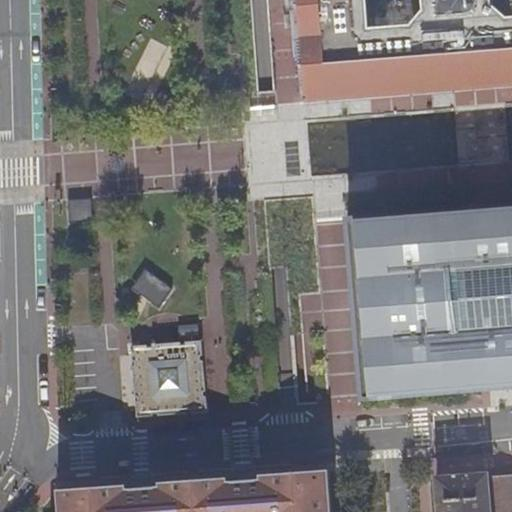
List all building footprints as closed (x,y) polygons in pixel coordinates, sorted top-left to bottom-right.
[(511,0),(295,0),(297,12),(304,102),(431,92),(491,87),(511,85),(511,0)] [(349,219),(364,400),(500,389),(511,387),(511,206),(485,209),(349,219)] [(211,427),(207,355),(135,360),(139,431),(211,427)] [(257,481),(226,483),(226,478),(156,483),(156,488),(124,490),(124,486),(55,491),(56,511),(330,511),(327,470),(257,475),(257,481)] [(438,478),(441,511),(511,511),(511,477),(489,478),(488,475),(448,478),(438,478)]
